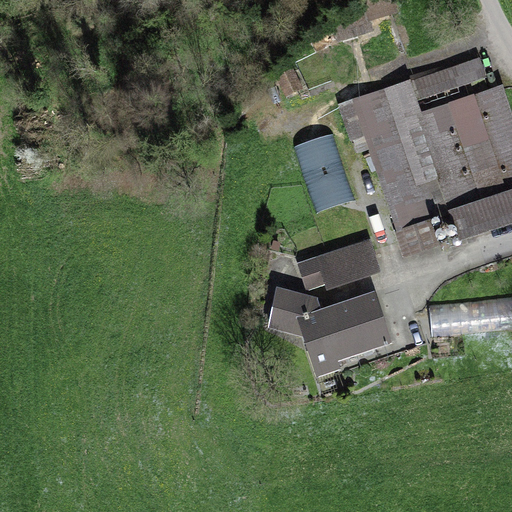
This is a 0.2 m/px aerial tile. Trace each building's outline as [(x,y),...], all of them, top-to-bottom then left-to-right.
[(511,108),(506,90),(452,108),(480,197),(511,186),(511,108)] [(333,132),(297,146),(324,214),(359,200),(333,132)] [(511,195),(457,215),(467,242),(511,227),(511,195)] [(368,236),(296,263),(308,295),(380,269),(368,236)] [(304,338),(324,376),(396,349),(382,294),(312,320),(310,300),(279,288),(263,321),(304,338)]
